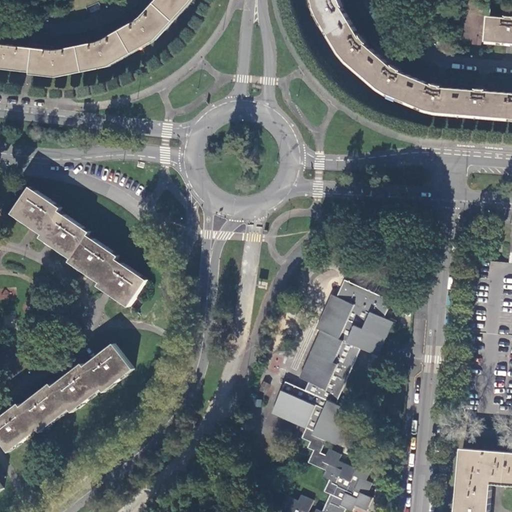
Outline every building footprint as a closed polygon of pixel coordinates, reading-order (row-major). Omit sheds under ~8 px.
[(158,0),(156,3),(173,18),(189,0),(158,0)] [(475,89),(462,88),(438,85),(438,83),(432,81),(431,83),(397,69),(397,67),(391,64),(391,65),(386,61),(388,59),(369,42),(367,44),(362,41),(364,40),(359,34),(358,35),(339,3),(340,2),(338,0),(310,0),(316,14),(328,35),(337,50),(348,61),(377,87),(411,102),(424,107),(437,111),(462,114),(511,117),(511,91),(483,89),(483,88),(476,87),(475,89)] [(173,18),(156,3),(140,19),(100,41),(58,50),(36,47),(33,71),(59,74),(109,63),(155,37),(173,18)] [(511,16),(509,16),(509,17),(491,16),(489,40),(511,41),(511,16)] [(0,67),(33,71),(36,47),(0,42),(0,67)] [(138,297),(150,279),(119,258),(121,256),(90,234),(92,231),(62,211),(64,207),(33,187),(16,214),(46,234),(44,237),(74,258),(73,261),(103,281),(101,284),(132,306),(138,297)] [(511,262),(478,260),(465,416),(511,419),(511,262)] [(165,289),(150,279),(138,297),(145,302),(139,311),(147,316),(165,289)] [(273,411),(307,427),(314,431),(313,434),(326,440),(334,444),(350,409),(336,403),(354,364),(349,362),(357,345),(361,347),(379,355),(393,321),(385,317),(393,300),(345,279),(338,296),(334,294),(319,328),(322,330),(301,377),(309,381),(306,389),(287,381),(273,411)] [(0,420),(0,434),(13,452),(42,429),(45,432),(74,409),(76,412),(105,389),(107,391),(137,368),(117,343),(87,366),(84,363),(56,385),(54,383),(25,406),(22,403),(0,420)] [(354,364),(361,347),(357,345),(349,362),(354,364)] [(302,437),(304,438),(310,441),(308,447),(314,449),(309,462),(327,470),(329,464),(324,461),(327,455),(321,452),(326,440),(313,434),(314,431),(307,427),(302,437)] [(511,451),(462,448),(457,511),(490,511),(491,506),(493,482),(503,483),(511,484),(511,451)] [(329,464),(327,470),(324,476),(330,479),(325,491),(331,493),(323,511),(317,508),(315,511),(309,511),(315,500),(302,494),(299,500),(287,495),(282,508),(287,510),(286,511),(345,511),(347,508),(353,511),(356,505),(368,510),(374,497),(368,495),(374,483),(367,480),(372,468),(359,462),(357,468),(340,460),(342,454),(330,449),(327,455),(324,461),(329,464)] [(178,511),(182,509),(160,475),(134,493),(109,511),(178,511)]
